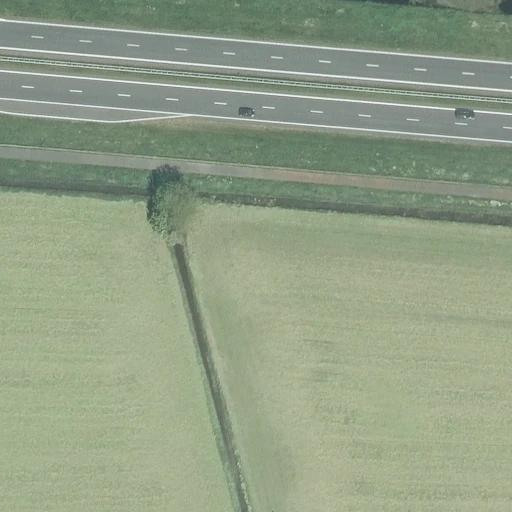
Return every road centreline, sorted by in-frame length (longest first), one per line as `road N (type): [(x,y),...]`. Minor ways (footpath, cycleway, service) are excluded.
road 1 (trunk): [(0,85),(511,128)]
road 2 (trunk): [(511,78),(0,35)]
